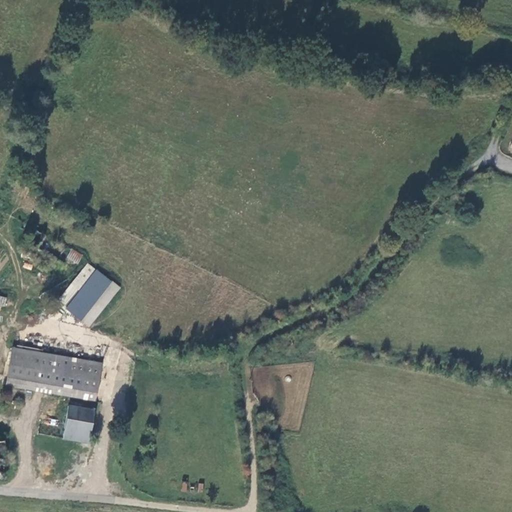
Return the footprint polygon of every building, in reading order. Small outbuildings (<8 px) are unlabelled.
[(71,249),(24,223),(20,229),(28,234),(25,242),(63,264),(71,249)] [(97,270),(89,263),(57,302),(66,309),(66,308),(97,270)] [(97,270),(66,308),(89,326),(119,289),(97,270)] [(101,364),(13,348),(6,386),(93,403),(101,364)] [(0,396),(0,398),(10,402),(14,393),(3,389),(0,396)] [(92,411),(44,403),(39,433),(87,441),(92,411)]
